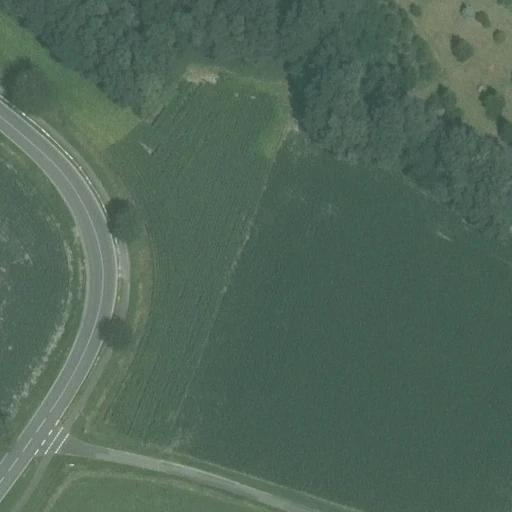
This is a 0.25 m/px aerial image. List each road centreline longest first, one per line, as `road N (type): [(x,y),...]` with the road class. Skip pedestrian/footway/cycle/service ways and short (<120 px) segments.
road 1 (tertiary): [(0,111),(70,177),(94,212),(107,257),(98,334),(41,437)]
road 2 (unclassified): [(41,437),(176,470),(298,511)]
